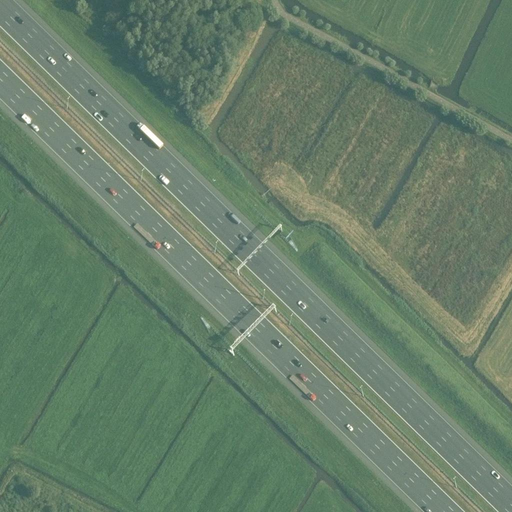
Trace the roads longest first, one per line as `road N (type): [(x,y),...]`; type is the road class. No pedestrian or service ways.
road 1 (motorway): [(511,507),(0,7)]
road 2 (motorway): [(0,79),(442,511)]
